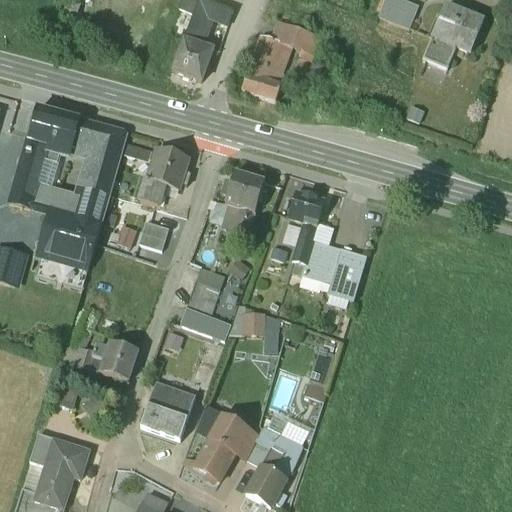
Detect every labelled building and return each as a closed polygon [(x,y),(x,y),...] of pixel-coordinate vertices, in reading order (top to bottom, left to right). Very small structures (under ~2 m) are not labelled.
[(67,0),(59,27),(72,31),(82,0),(67,0)] [(232,16),(192,0),(182,0),(178,14),(193,19),(194,15),(210,22),(227,28),(232,16)] [(413,23),(397,16),(400,6),(386,1),(377,23),(408,36),(413,23)] [(482,29),(443,14),(430,47),(454,56),(469,62),(482,29)] [(193,19),(184,45),(199,51),(210,22),(194,15),(193,19)] [(408,36),(377,23),(375,29),(405,42),(408,36)] [(316,44),(279,30),(273,46),(287,51),(301,56),(299,64),(308,68),(316,44)] [(273,46),(261,41),(240,96),(274,108),(284,81),(276,78),(287,51),(273,46)] [(199,51),(184,45),(172,77),(200,87),(211,55),(199,51)] [(454,56),(430,47),(422,69),(445,78),(454,56)] [(308,68),(299,64),(294,79),(303,82),(303,81),(308,68)] [(333,75),(308,68),(303,81),(327,89),(333,75)] [(78,125),(37,114),(29,144),(48,149),(49,145),(57,147),(55,156),(68,159),(72,145),(78,125)] [(84,197),(108,202),(126,138),(78,125),(72,145),(93,151),(90,165),(84,197)] [(48,149),(29,144),(18,184),(37,189),(47,153),(48,149)] [(47,153),(55,156),(57,147),(49,145),(48,149),(47,153)] [(72,145),(68,159),(90,165),(93,151),(72,145)] [(187,165),(155,156),(146,188),(147,188),(145,194),(141,209),(151,212),(150,215),(154,216),(161,192),(178,197),(187,165)] [(264,188),(234,178),(225,210),(228,211),(255,219),(264,188)] [(18,184),(12,206),(30,212),(37,189),(18,184)] [(37,189),(30,212),(51,218),(52,218),(53,216),(77,223),(83,202),(37,189)] [(126,205),(141,209),(145,194),(130,190),(126,205)] [(77,223),(101,229),(108,202),(84,197),(83,202),(77,223)] [(324,207),(296,198),(288,224),(304,229),(316,233),(324,207)] [(225,219),(228,211),(225,210),(215,207),(213,215),(225,219)] [(255,219),(228,211),(225,219),(222,231),(233,234),(231,239),(247,244),(255,219)] [(77,223),(53,216),(52,218),(51,218),(49,226),(52,231),(49,242),(44,244),(40,258),(89,272),(101,229),(77,223)] [(167,234),(145,228),(138,250),(161,257),(167,234)] [(304,229),(292,266),(305,270),(312,247),(316,233),(304,229)] [(327,251),(312,247),(305,270),(301,280),(329,288),(330,289),(334,277),(321,273),(327,251)] [(340,255),(327,251),(321,273),(334,277),(340,255)] [(24,261),(0,254),(0,285),(16,290),(24,261)] [(367,263),(340,255),(334,277),(330,289),(329,288),(326,299),(354,308),(367,263)] [(204,271),(188,314),(209,321),(225,279),(204,271)] [(60,368),(83,375),(88,356),(99,318),(77,311),(60,368)] [(188,314),(186,313),(179,330),(224,346),(230,330),(209,321),(188,314)] [(262,342),(263,319),(241,318),(240,341),(262,342)] [(104,347),(101,359),(115,364),(119,352),(104,347)] [(136,357),(119,352),(115,364),(132,369),(136,357)] [(101,359),(88,356),(83,375),(127,387),(132,369),(115,364),(101,359)] [(327,391),(313,386),(308,403),(322,408),(327,391)] [(192,407),(155,395),(157,390),(155,390),(141,433),(180,446),(195,403),(194,402),(192,407)] [(245,438),(222,425),(211,443),(236,458),(246,439),(245,438)] [(236,458),(235,458),(246,464),(256,446),(259,441),(247,434),(245,438),(246,439),(236,458)] [(300,452),(278,441),(278,442),(263,434),(259,441),(256,446),(270,453),(283,460),(273,478),(285,485),(294,467),(300,452)] [(62,511),(36,504),(54,445),(39,440),(16,511),(62,511)] [(236,458),(211,443),(195,471),(219,485),(235,458),(236,458)] [(91,456),(54,445),(36,504),(62,511),(67,511),(77,482),(83,484),(91,456)] [(270,453),(256,446),(246,464),(260,472),(260,471),(270,453)] [(283,460),(270,453),(260,471),(273,478),(283,460)] [(260,472),(245,500),(267,511),(270,511),(285,485),(273,478),(260,471),(260,472)]
